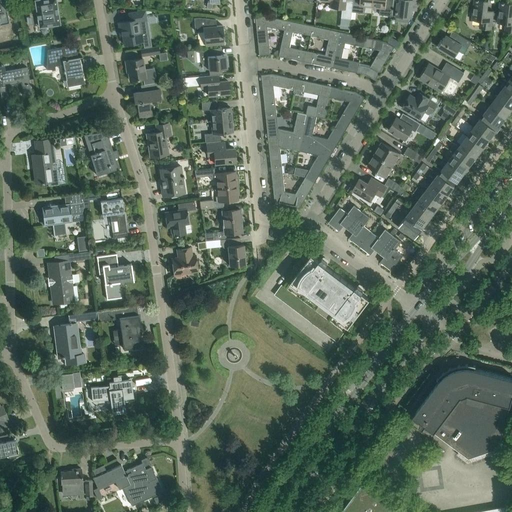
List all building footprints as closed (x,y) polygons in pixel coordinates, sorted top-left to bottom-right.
[(0,0),(0,24),(9,23),(4,0),(0,0)] [(55,0),(35,0),(37,10),(36,10),(37,10),(40,10),(40,14),(39,13),(38,14),(37,14),(37,15),(36,16),(37,17),(37,18),(38,18),(39,27),(53,25),(52,20),(58,19),(55,0)] [(351,19),(352,11),(353,3),(346,2),(345,0),(322,0),(330,1),(330,7),(342,8),(341,18),(351,19)] [(372,6),(373,0),(352,0),(353,3),(352,11),(364,13),(365,5),(372,6)] [(392,8),(393,0),(373,0),(372,6),(380,7),(379,14),(391,16),(392,8)] [(393,0),(392,8),(396,8),(395,16),(411,18),(412,10),(416,10),(417,0),(393,0)] [(491,29),(493,15),(493,11),(487,10),(488,1),(482,0),(473,0),(472,20),(480,21),(479,28),(491,29)] [(511,31),(511,3),(504,2),(502,2),(499,2),(497,22),(505,23),(505,30),(511,31)] [(124,45),(143,42),(142,40),(144,40),(146,41),(150,40),(151,39),(150,32),(148,31),(144,32),(143,34),(141,34),(139,21),(146,20),(145,10),(128,13),(130,20),(118,22),(119,30),(122,30),(124,45)] [(284,30),(287,20),(266,16),(255,17),(259,54),(259,55),(270,54),(267,26),(284,30)] [(215,19),(198,17),(193,18),(195,31),(203,31),(203,38),(204,38),(205,45),(223,43),(222,36),(223,36),(222,25),(213,26),(212,20),(215,20),(215,19)] [(293,32),(310,35),(313,26),(287,20),(284,30),(279,56),(305,61),(307,51),(289,47),(293,32)] [(331,67),(339,31),(313,26),(310,35),(328,39),(325,55),(307,51),(305,61),(331,67)] [(17,27),(9,29),(12,43),(20,42),(17,27)] [(357,72),(359,65),(360,62),(341,58),(345,43),(363,46),(365,37),(339,31),(331,67),(357,72)] [(455,40),(449,37),(446,35),(438,48),(454,57),(458,50),(464,54),(471,42),(458,34),(455,40)] [(385,41),(365,37),(363,46),(380,50),(370,67),(359,65),(357,72),(366,74),(375,80),(376,80),(375,79),(394,47),(395,47),(385,41)] [(64,72),(66,79),(67,86),(84,83),(79,57),(82,57),(82,56),(75,57),(74,53),(77,53),(75,42),(76,42),(76,41),(62,44),(62,47),(48,49),(46,69),(54,69),(54,66),(63,64),(64,69),(63,70),(64,72)] [(159,54),(158,45),(140,48),(141,56),(159,54)] [(209,48),(199,49),(193,50),(187,51),(188,58),(192,61),(199,61),(201,63),(208,63),(208,70),(226,68),(225,54),(209,56),(209,48)] [(511,54),(508,52),(503,58),(507,61),(511,54)] [(129,80),(145,78),(142,58),(125,61),(126,68),(127,67),(129,80)] [(447,75),(441,71),(429,63),(419,78),(441,91),(449,77),(458,82),(464,73),(452,66),(447,75)] [(4,65),(0,65),(0,91),(1,97),(7,96),(8,96),(6,85),(21,82),(23,95),(32,94),(27,67),(5,71),(4,65)] [(488,67),(483,74),(487,76),(492,69),(488,67)] [(218,74),(200,76),(201,88),(207,87),(208,95),(229,94),(228,81),(214,82),(214,75),(218,75),(218,74)] [(293,92),(296,79),(272,74),(261,75),(268,138),(279,137),(301,141),(307,114),(306,113),(298,112),(293,131),(278,128),(273,85),(294,89),(293,92)] [(476,84),(478,81),(480,78),(474,74),(470,80),(476,84)] [(482,83),(487,76),(483,74),(480,78),(478,81),(482,83)] [(325,118),(329,97),(331,86),(296,79),(293,92),(301,94),(301,91),(319,95),(316,106),(308,104),(306,113),(307,114),(314,115),(316,116),(325,118)] [(511,95),(511,81),(509,80),(503,88),(511,95)] [(141,91),(135,92),(132,93),(134,103),(136,102),(139,118),(151,116),(149,100),(161,99),(159,88),(158,89),(157,82),(140,85),(141,91)] [(479,84),(473,93),(477,96),(483,87),(479,84)] [(355,91),(331,86),(329,97),(350,101),(328,138),(312,135),(316,116),(314,115),(307,114),(301,141),(323,146),(333,152),(365,97),(365,98),(365,97),(355,91)] [(511,108),(511,95),(503,88),(496,97),(511,108)] [(470,105),(477,96),(473,93),(467,102),(470,105)] [(428,114),(432,113),(440,100),(431,95),(429,98),(424,95),(421,101),(410,94),(402,108),(420,119),(424,112),(428,114)] [(511,109),(511,108),(496,97),(490,106),(506,118),(511,109)] [(210,109),(211,121),(231,119),(230,107),(217,109),(216,101),(201,102),(202,110),(210,109)] [(445,103),(443,107),(444,111),(452,117),(456,110),(445,103)] [(464,106),(457,115),(461,118),(467,109),(464,106)] [(506,118),(490,106),(483,114),(484,115),(491,121),(489,125),(496,130),(496,131),(497,132),(500,127),(499,126),(506,118)] [(402,120),(399,119),(396,117),(388,130),(405,140),(411,129),(415,132),(420,123),(406,115),(402,120)] [(454,126),(461,118),(457,115),(451,124),(454,126)] [(489,125),(491,121),(484,115),(481,119),(480,118),(473,127),(489,139),(496,131),(496,130),(489,125)] [(232,131),(231,119),(211,121),(212,133),(204,134),(205,142),(220,141),(219,133),(232,131)] [(151,156),(167,154),(164,136),(170,135),(168,123),(156,125),(157,132),(147,133),(151,156)] [(447,124),(442,131),(446,133),(451,126),(447,124)] [(483,148),(489,139),(473,127),(467,136),(483,148)] [(106,131),(84,134),(96,175),(97,174),(96,172),(109,168),(110,171),(118,169),(114,158),(118,157),(116,150),(112,151),(106,131)] [(441,140),(446,133),(442,131),(437,138),(441,140)] [(476,156),(483,148),(467,136),(460,144),(476,156)] [(280,147),(299,151),(301,141),(279,137),(268,138),(271,173),(282,172),(280,147)] [(51,165),(50,161),(51,160),(48,139),(34,141),(36,154),(32,155),(33,163),(35,163),(37,183),(42,182),(42,183),(44,183),(44,182),(47,181),(48,185),(58,184),(56,164),(51,165)] [(315,182),(333,152),(323,146),(301,141),(299,151),(318,155),(305,177),(315,182)] [(438,141),(432,150),(435,153),(442,144),(438,141)] [(381,142),(374,154),(393,165),(400,153),(381,142)] [(220,143),(206,144),(207,155),(214,155),(214,163),(235,161),(234,148),(221,149),(220,143)] [(470,165),(476,156),(460,144),(454,153),(470,165)] [(404,153),(419,163),(424,156),(408,146),(404,153)] [(429,162),(435,153),(432,150),(425,159),(429,162)] [(463,174),(470,165),(454,153),(447,162),(463,174)] [(393,165),(374,154),(367,166),(386,177),(393,165)] [(463,174),(447,162),(441,170),(442,171),(449,177),(446,180),(453,186),(456,182),(457,183),(463,174)] [(163,187),(161,188),(162,196),(184,192),(180,165),(160,169),(163,187)] [(195,177),(210,176),(210,179),(213,179),(216,178),(217,187),(237,185),(237,176),(235,176),(235,171),(211,174),(210,168),(194,169),(195,177)] [(446,180),(449,177),(442,171),(439,175),(438,174),(431,183),(447,195),(454,186),(453,186),(446,180)] [(301,206),(315,182),(305,177),(295,193),(284,191),(282,172),(271,173),(274,201),(279,202),(282,203),(283,204),(285,205),(286,206),(288,206),(289,206),(291,206),(292,205),(296,206),(296,205),(301,206)] [(352,190),(370,200),(375,193),(380,196),(386,187),(371,178),(374,181),(371,186),(359,178),(352,190)] [(385,183),(398,192),(401,187),(402,186),(388,178),(385,183)] [(441,204),(447,195),(431,183),(425,191),(441,204)] [(238,194),(237,185),(217,187),(218,196),(215,196),(216,201),(213,201),(213,199),(199,201),(200,209),(214,207),(223,207),(222,201),(237,199),(237,194),(238,194)] [(82,193),(83,199),(99,198),(99,191),(82,193)] [(434,212),(441,204),(425,191),(418,200),(434,212)] [(82,193),(64,195),(64,196),(65,203),(83,201),(83,199),(82,193)] [(101,215),(109,214),(113,238),(127,236),(122,198),(100,201),(101,215)] [(428,221),(434,212),(418,200),(412,209),(428,221)] [(84,213),(83,201),(65,203),(41,206),(44,225),(52,224),(53,234),(65,233),(64,223),(72,222),(71,214),(84,213)] [(166,220),(170,220),(172,235),(175,235),(175,236),(186,234),(184,224),(188,224),(186,210),(195,209),(194,201),(177,204),(178,210),(165,212),(166,220)] [(348,229),(362,211),(354,205),(347,213),(339,207),(328,222),(339,231),(343,226),(348,229)] [(388,218),(395,209),(391,207),(384,216),(388,218)] [(224,234),(225,234),(242,232),(240,209),(222,211),(224,234)] [(421,230),(428,221),(412,209),(405,217),(421,230)] [(360,246),(371,231),(363,226),(370,217),(362,211),(348,229),(353,233),(349,238),(360,246)] [(415,238),(421,230),(405,217),(398,226),(415,238)] [(379,253),(393,235),(390,232),(385,229),(378,237),(371,231),(360,246),(370,255),(375,249),(379,253)] [(205,241),(208,240),(215,240),(214,232),(204,233),(205,241)] [(401,241),(393,235),(379,253),(384,256),(380,262),(391,270),(402,255),(395,249),(401,241)] [(239,237),(220,239),(215,240),(208,240),(208,248),(222,246),(225,249),(228,249),(229,265),(245,264),(243,244),(240,244),(239,237)] [(85,238),(78,239),(79,250),(87,249),(85,238)] [(171,258),(174,274),(198,271),(195,255),(191,255),(190,247),(177,249),(178,257),(171,258)] [(55,262),(48,262),(54,303),(72,301),(70,283),(73,282),(72,274),(69,274),(67,261),(90,258),(89,251),(54,255),(55,262)] [(97,256),(99,273),(103,273),(105,283),(107,298),(106,298),(106,299),(121,297),(121,296),(120,296),(118,282),(132,280),(133,280),(134,280),(131,263),(130,263),(130,264),(118,266),(116,254),(117,254),(117,253),(96,256),(97,256)] [(322,258),(319,261),(311,255),(290,283),(348,327),(369,299),(362,293),(363,289),(358,285),(355,288),(326,266),(327,262),(322,258)] [(278,298),(286,288),(281,284),(274,294),(278,298)] [(283,301),(290,291),(286,288),(278,298),(283,301)] [(287,304),(295,295),(290,291),(283,301),(287,304)] [(292,308),(299,298),(295,295),(287,304),(292,308)] [(296,311),(304,302),(299,298),(292,308),(296,311)] [(301,315),(308,305),(304,302),(296,311),(301,315)] [(128,305),(97,310),(99,321),(119,318),(121,330),(119,331),(120,337),(122,337),(123,348),(139,346),(137,335),(141,333),(138,315),(130,316),(128,305)] [(305,318),(313,308),(308,305),(301,315),(305,318)] [(310,322),(317,312),(313,308),(305,318),(310,322)] [(76,322),(98,319),(98,321),(99,321),(97,310),(67,313),(68,321),(70,321),(70,322),(69,323),(70,323),(54,325),(54,326),(60,325),(62,336),(55,337),(58,357),(65,356),(66,363),(64,364),(84,362),(83,353),(80,354),(76,322)] [(314,325),(322,315),(317,312),(310,322),(314,325)] [(319,328),(326,319),(322,315),(314,325),(319,328)] [(323,332),(331,322),(326,319),(319,328),(323,332)] [(328,335),(335,326),(331,322),(323,332),(328,335)] [(332,339),(340,329),(335,326),(328,335),(332,339)] [(344,332),(340,329),(332,339),(337,342),(344,332)] [(106,366),(114,365),(113,354),(105,355),(106,366)] [(511,378),(474,368),(473,371),(471,370),(469,370),(467,370),(464,370),(462,370),(460,371),(458,371),(457,370),(456,370),(455,370),(454,370),(454,371),(453,372),(451,374),(448,375),(446,377),(444,379),(442,382),(440,380),(413,416),(422,423),(419,426),(422,429),(425,425),(468,457),(499,447),(503,448),(506,437),(502,436),(511,397),(511,378)] [(62,389),(74,388),(72,373),(60,375),(62,389)] [(133,397),(130,379),(128,379),(109,382),(109,385),(106,386),(90,387),(92,401),(110,399),(112,413),(125,411),(123,398),(133,397)] [(0,430),(9,427),(6,420),(8,419),(2,405),(0,405),(0,430)] [(17,449),(16,444),(15,444),(15,439),(13,439),(12,433),(0,435),(0,454),(0,456),(7,454),(8,457),(9,457),(18,455),(18,452),(17,449)] [(93,470),(95,476),(92,478),(93,478),(97,486),(93,488),(95,493),(94,494),(96,498),(101,495),(100,493),(98,487),(115,479),(119,488),(119,489),(123,487),(132,505),(162,491),(156,477),(156,478),(153,472),(154,471),(153,469),(152,469),(146,472),(143,464),(142,462),(126,470),(127,470),(129,469),(131,472),(125,474),(121,465),(107,471),(103,464),(92,470),(93,470)] [(93,499),(91,480),(81,480),(81,468),(72,469),(72,471),(67,471),(67,470),(63,470),(63,471),(60,471),(60,473),(60,475),(61,475),(61,483),(63,482),(63,494),(86,493),(86,499),(93,499)] [(389,511),(396,504),(365,480),(340,511),(389,511)]
